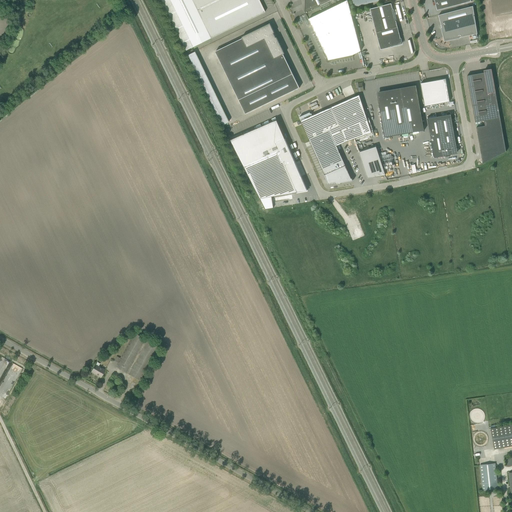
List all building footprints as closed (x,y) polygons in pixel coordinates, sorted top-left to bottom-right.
[(158,0),(184,51),(210,38),(191,0),(158,0)] [(191,0),(210,38),(260,14),(264,12),(258,0),(191,0)] [(305,12),(321,5),(332,0),(305,0),(306,11),(305,12)] [(353,55),(361,51),(348,0),(308,19),(324,52),(323,53),(326,60),(326,59),(327,59),(327,58),(328,58),(330,58),(331,59),(331,60),(331,61),(354,57),(353,55)] [(470,0),(434,0),(437,11),(471,2),(470,0)] [(375,29),(397,24),(391,4),(370,9),(375,29)] [(472,6),(438,15),(442,28),(444,37),(449,40),(459,37),(460,38),(477,34),(473,6),(472,6)] [(511,13),(491,17),(494,31),(511,28),(511,13)] [(215,52),(246,114),(299,88),(283,54),(285,54),(277,37),(276,38),(274,33),(270,23),(242,37),(242,38),(215,52)] [(400,38),(397,24),(375,29),(381,50),(391,47),(402,44),(400,38)] [(218,126),(225,123),(193,51),(186,54),(218,126)] [(484,73),(467,76),(475,122),(483,163),(506,151),(500,118),(492,69),(484,70),(484,73)] [(436,81),(421,84),(425,106),(450,102),(447,86),(447,85),(446,79),(436,81)] [(405,89),(378,93),(379,102),(385,138),(424,131),(416,85),(404,88),(405,89)] [(301,121),(329,185),(338,183),(338,184),(340,183),(341,183),(352,181),(337,146),(347,142),(372,133),(359,94),(301,121)] [(451,114),(428,119),(434,158),(446,156),(446,155),(457,153),(456,147),(457,147),(451,114)] [(277,120),(230,140),(260,198),(307,189),(277,120)] [(376,147),(359,152),(367,178),(385,175),(376,147)] [(117,363),(115,367),(140,380),(142,376),(158,347),(134,333),(117,363)] [(11,389),(21,368),(9,362),(10,361),(0,357),(0,383),(1,381),(6,383),(5,384),(8,386),(7,388),(11,389)] [(100,363),(97,362),(96,365),(95,365),(91,372),(101,377),(105,370),(98,366),(100,363)] [(511,424),(495,428),(491,428),(494,449),(511,446),(511,424)] [(483,491),(498,489),(495,463),(480,465),(483,491)]
